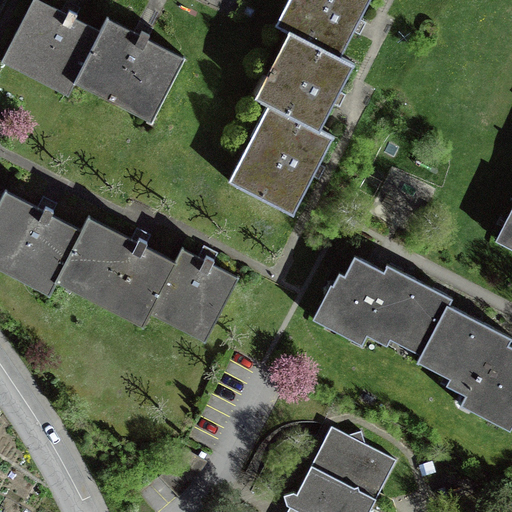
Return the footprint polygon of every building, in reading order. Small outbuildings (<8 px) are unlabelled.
[(71,90),(78,78),(154,117),(181,64),(136,40),(105,25),(100,35),(63,16),(31,0),(29,0),(2,54),(71,90)] [(297,33),(262,101),(275,107),(238,179),(295,208),(317,164),(331,136),(319,130),(339,91),(354,61),(340,54),(358,18),(367,0),(297,0),(285,26),(297,33)] [(149,320),(155,309),(211,337),(240,280),(207,263),(184,252),(177,266),(138,246),(88,221),(83,231),(46,212),(8,193),(0,209),(0,261),(54,288),(60,275),(149,320)] [(511,210),(498,239),(511,245),(511,210)] [(453,299),(393,268),(390,274),(358,258),(350,273),(338,267),(309,323),(365,352),(370,343),(388,352),(393,342),(422,357),(449,306),(453,299)] [(464,407),(511,432),(511,431),(511,351),(506,348),(511,338),(449,306),(422,357),(419,365),(449,381),(446,387),(468,398),(464,407)] [(294,511),(367,511),(392,461),(334,432),(294,511)]
